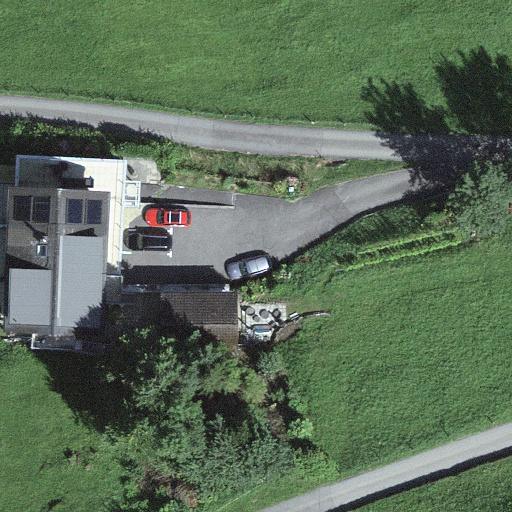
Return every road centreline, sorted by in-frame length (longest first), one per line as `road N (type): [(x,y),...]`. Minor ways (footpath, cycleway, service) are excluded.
road 1 (unclassified): [(0,96),(95,78),(332,111),(511,125)]
road 2 (unclassified): [(297,511),(511,435)]
